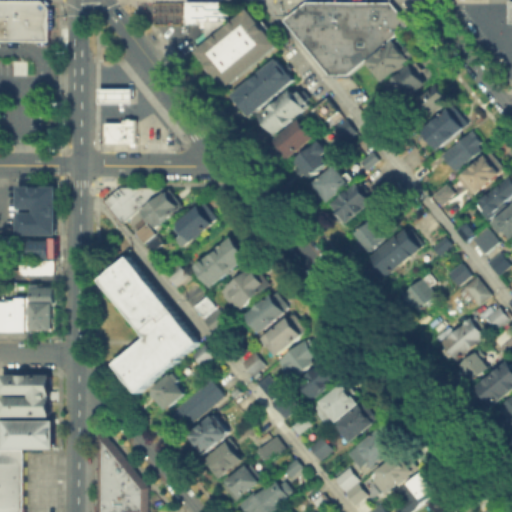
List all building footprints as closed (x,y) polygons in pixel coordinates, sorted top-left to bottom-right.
[(42,0),(49,7),(49,39),(0,39),(0,0),(42,0)] [(307,0),(392,1),(409,23),(348,74),(330,74),(285,18),(307,0)] [(184,1),(229,1),(229,18),(211,34),(205,34),(205,19),(184,18),(184,1)] [(254,8),(286,45),(235,86),(202,48),(254,8)] [(366,60),(394,38),(410,57),(382,80),(366,60)] [(284,58),(302,78),(257,115),(239,93),(284,58)] [(387,83),(411,63),(427,82),(403,102),(387,83)] [(436,83),(449,98),(433,111),(420,96),(436,83)] [(99,87),(132,87),(132,102),(99,102),(99,87)] [(301,100),(309,93),(317,102),(273,138),(260,122),(295,93),(301,100)] [(327,95),(338,109),(323,121),(312,108),(327,95)] [(424,128),(449,108),(464,127),(439,147),(424,128)] [(357,130),(344,141),(334,127),(346,117),(357,130)] [(105,121),(123,121),(123,118),(136,118),(136,142),(105,142),(105,121)] [(303,123),(316,139),(290,160),(277,144),(303,123)] [(443,153),(472,129),(485,146),(456,169),(443,153)] [(296,158),(319,140),(332,157),(310,175),(296,158)] [(360,159),(371,149),(379,158),(368,168),(360,159)] [(461,173),(487,152),(502,171),(476,192),(461,173)] [(316,179),(335,163),(351,182),(331,198),(316,179)] [(481,198),(510,174),(511,176),(511,195),(492,212),(481,198)] [(358,181),(374,200),(348,221),(332,202),(358,181)] [(57,196),(19,195),(19,184),(57,184),(57,196)] [(454,193),(448,184),(434,192),(439,201),(454,193)] [(106,198),(124,185),(166,186),(125,221),(106,198)] [(145,211),(171,189),(185,206),(159,228),(145,211)] [(19,195),(57,196),(57,209),(35,209),(35,206),(23,206),(23,208),(19,208),(19,195)] [(453,200),(460,208),(451,216),(444,207),(453,200)] [(209,204),(221,220),(190,244),(187,240),(181,244),(173,234),(209,204)] [(492,221),(511,204),(511,238),(509,241),(492,221)] [(19,221),(19,208),(23,208),(23,211),(35,211),(35,209),(57,209),(57,221),(19,221)] [(369,219),(377,228),(381,225),(389,235),(370,250),(354,231),(369,219)] [(57,221),(56,232),(19,232),(19,221),(57,221)] [(476,232),(467,240),(457,228),(467,221),(476,232)] [(137,231),(147,223),(155,233),(144,241),(137,231)] [(488,225),(472,238),(483,251),(499,239),(488,225)] [(407,226),(423,246),(387,275),(371,255),(407,226)] [(433,244),(445,234),(453,243),(441,253),(433,244)] [(55,256),(26,256),(26,239),(50,239),(50,236),(55,236),(55,256)] [(201,265),(234,238),(251,258),(218,285),(201,265)] [(511,264),(499,274),(488,261),(500,251),(511,264)] [(54,273),(34,273),(20,273),(20,258),(54,258),(54,273)] [(173,365),(141,391),(118,365),(150,338),(103,281),(131,258),(200,342),(173,365)] [(166,272),(181,261),(191,274),(176,286),(166,272)] [(449,271),(461,261),(472,275),(459,285),(449,271)] [(239,309),(271,283),(256,263),(221,291),(229,301),(232,300),(239,309)] [(438,298),(422,311),(407,293),(431,273),(438,281),(430,288),(438,298)] [(481,278),(495,296),(482,307),(467,288),(481,278)] [(31,292),(31,282),(34,282),(40,282),(40,285),(56,285),(56,292),(31,292)] [(56,292),(56,301),(55,301),(40,301),(31,300),(31,292),(56,292)] [(17,298),(17,293),(28,293),(27,330),(17,330),(17,298)] [(216,306),(203,316),(194,305),(206,295),(216,306)] [(274,297),(287,313),(264,332),(251,316),(274,297)] [(7,300),(7,298),(17,298),(17,330),(7,330),(7,300)] [(40,310),(31,310),(31,300),(40,301),(40,310)] [(40,301),(55,301),(55,330),(40,330),(40,320),(40,310),(40,301)] [(500,304),(511,317),(495,329),(485,317),(500,304)] [(218,306),(204,317),(215,330),(229,318),(218,306)] [(40,320),(31,320),(31,310),(40,310),(40,320)] [(265,338),(293,315),(307,332),(279,355),(265,338)] [(470,316),(487,337),(458,359),(442,338),(470,316)] [(40,320),(40,330),(31,330),(31,320),(40,320)] [(287,361),(310,340),(325,357),(301,377),(287,361)] [(201,364),(192,353),(205,342),(214,354),(201,364)] [(502,349),(508,343),(511,347),(511,353),(509,356),(502,349)] [(485,350),(490,356),(487,359),(493,367),(476,382),(464,368),(485,350)] [(243,361),(255,351),(266,364),(254,374),(243,361)] [(305,381),(328,363),(340,378),(317,396),(305,381)] [(511,393),(493,409),(479,392),(511,365),(511,393)] [(272,372),(298,405),(285,416),(258,383),(272,372)] [(51,416),(52,374),(3,373),(2,394),(3,394),(2,415),(51,416)] [(154,391),(173,376),(188,395),(169,410),(154,391)] [(174,412),(215,380),(228,397),(186,429),(174,412)] [(320,406),(347,384),(361,402),(335,424),(320,406)] [(511,432),(498,415),(511,403),(511,432)] [(342,427),(366,408),(377,423),(354,442),(342,427)] [(299,433),(293,425),(305,414),(312,422),(299,433)] [(207,453),(195,437),(222,416),(234,432),(207,453)] [(355,451),(382,429),(398,448),(371,471),(355,451)] [(102,511),(102,433),(149,488),(149,511),(102,511)] [(277,434),(286,445),(269,460),(259,448),(277,434)] [(328,434),(339,448),(324,461),(313,447),(328,434)] [(235,440),(242,448),(238,452),(245,460),(224,478),(210,461),(235,440)] [(0,511),(0,448),(27,448),(27,511),(0,511)] [(378,474),(405,454),(418,471),(391,491),(378,474)] [(296,457),(303,465),(290,475),(284,467),(296,457)] [(268,478),(240,501),(228,487),(255,464),(268,478)] [(336,477),(350,465),(360,478),(346,489),(336,477)] [(420,507),(413,511),(406,511),(403,508),(414,499),(406,489),(426,473),(440,490),(420,507)] [(294,500),(278,511),(258,511),(256,511),(252,511),(244,502),(276,477),(294,500)] [(346,491),(359,481),(369,493),(356,504),(346,491)] [(312,500),(322,492),(330,503),(320,510),(312,500)] [(368,511),(381,502),(389,511),(368,511)]
